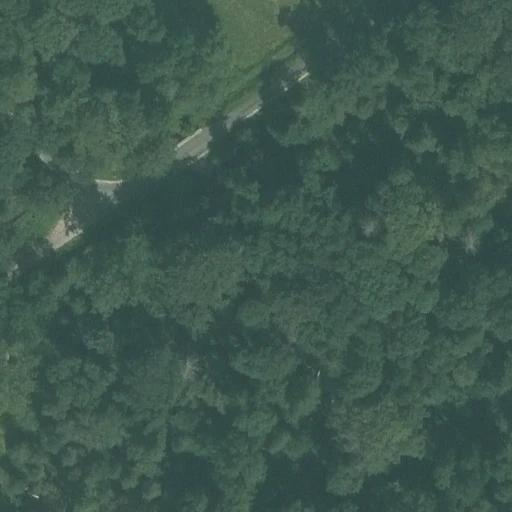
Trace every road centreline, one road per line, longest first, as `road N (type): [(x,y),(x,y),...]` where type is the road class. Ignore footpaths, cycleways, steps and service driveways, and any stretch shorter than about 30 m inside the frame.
road 1 (unclassified): [(0,109),(83,187),(119,191),(205,136),(378,0)]
road 2 (track): [(103,193),(95,209),(0,280)]
